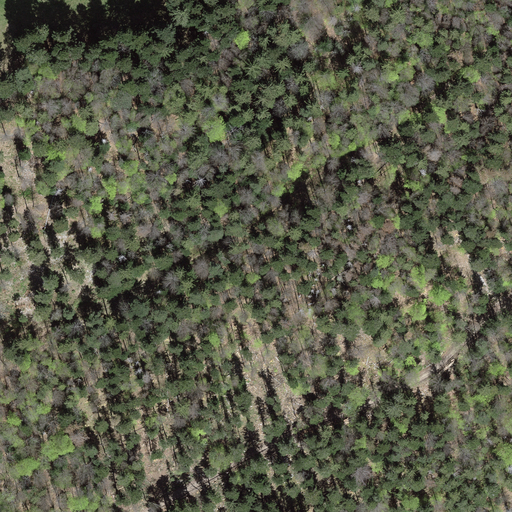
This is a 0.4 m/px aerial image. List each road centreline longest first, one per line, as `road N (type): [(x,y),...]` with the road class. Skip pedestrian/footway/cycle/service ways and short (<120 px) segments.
road 1 (track): [(0,340),(135,293),(278,205),(443,86),(511,13)]
road 2 (track): [(151,511),(436,365),(511,303)]
